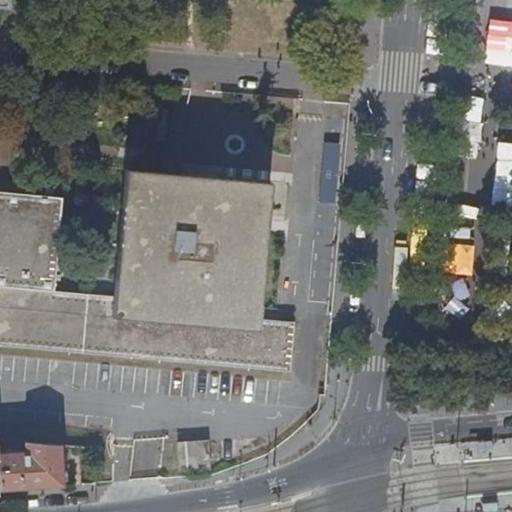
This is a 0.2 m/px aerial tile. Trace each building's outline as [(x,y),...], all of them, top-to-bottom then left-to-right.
[(0,347),(287,371),(291,321),(256,318),(268,181),(123,166),(111,294),(52,289),(60,195),(0,191),(0,347)] [(177,463),(208,462),(207,440),(176,442),(177,463)] [(0,447),(0,490),(64,486),(60,444),(24,441),(24,447),(0,447)] [(491,451),(490,442),(476,443),(476,452),(491,451)] [(481,511),(495,511),(495,503),(481,504),(481,511)]
